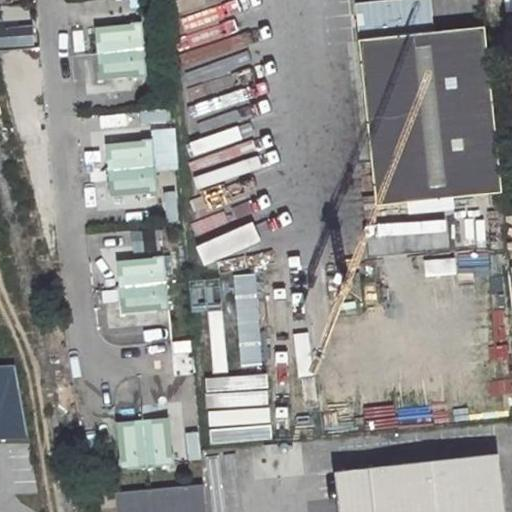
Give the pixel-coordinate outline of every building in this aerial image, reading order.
[(317,0),(320,40),(349,39),(347,0),(317,0)] [(423,200),(500,192),(483,27),(433,33),(429,0),(389,0),(355,4),(376,205),(408,202),(409,212),(424,211),(423,200)] [(132,28),(100,31),(104,75),(136,72),(136,77),(147,76),(142,22),(131,23),(132,28)] [(142,145),(111,148),(114,191),(146,188),(147,194),(158,193),(153,139),(142,140),(142,145)] [(153,262),(121,265),(125,308),(157,305),(157,310),(169,310),(164,255),(153,256),(153,262)] [(0,367),(0,437),(25,437),(13,367),(0,367)] [(176,453),(173,421),(130,425),(133,457),(128,458),(129,469),(183,464),(182,453),(176,453)] [(501,511),(495,454),(341,472),(345,511),(501,511)] [(207,511),(205,484),(116,492),(118,511),(207,511)]
